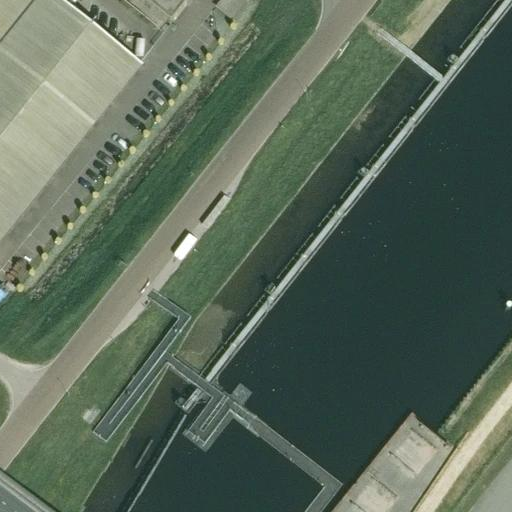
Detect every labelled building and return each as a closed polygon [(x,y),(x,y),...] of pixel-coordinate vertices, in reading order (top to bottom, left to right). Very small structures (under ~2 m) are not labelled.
[(0,0),(0,240),(139,66),(56,0),(0,0)] [(191,0),(135,0),(170,27),(191,0)] [(227,0),(215,15),(230,27),(251,1),(248,0),(227,0)] [(407,494),(431,468),(410,448),(385,475),(407,494)] [(391,511),(396,506),(371,489),(355,511),(391,511)]
